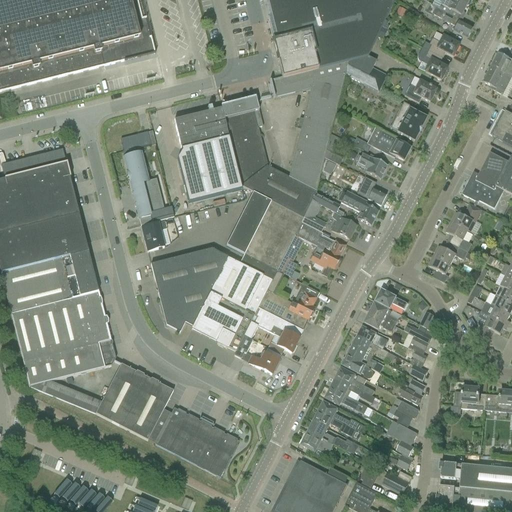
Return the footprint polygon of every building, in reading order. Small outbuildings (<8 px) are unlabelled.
[(0,0),(0,93),(2,93),(5,92),(4,91),(10,89),(10,90),(20,88),(20,87),(26,85),(26,87),(36,84),(35,83),(41,81),(42,83),(51,80),(51,79),(57,78),(57,79),(67,76),(66,75),(72,74),(73,75),(82,73),(82,71),(88,70),(88,71),(96,69),(91,51),(99,49),(104,67),(107,67),(114,65),(114,64),(120,63),(124,62),(124,61),(153,54),(153,55),(154,55),(150,39),(149,39),(144,20),(145,20),(145,19),(141,20),(136,0),(0,0)] [(266,0),(273,24),(274,28),(276,36),(277,40),(277,43),(274,44),(273,44),(274,48),(276,57),(277,60),(278,64),(282,80),(347,64),(344,76),(364,86),(378,93),(380,90),(381,88),(386,77),(372,70),(376,62),(368,58),(377,37),(381,29),(385,21),(387,16),(394,2),(390,0),(266,0)] [(446,15),(460,23),(463,17),(460,16),(465,7),(451,0),(442,0),(437,10),(446,15)] [(437,10),(430,6),(426,12),(425,11),(424,14),(431,17),(431,16),(442,21),(455,27),(452,33),(466,40),(472,29),(460,23),(446,15),(437,10)] [(399,10),(396,17),(402,19),(405,13),(399,10)] [(381,29),(377,37),(383,39),(386,31),(381,29)] [(424,44),(422,49),(439,59),(442,53),(452,59),(459,46),(450,42),(443,38),(439,44),(431,40),(428,46),(424,44)] [(418,57),(417,59),(418,61),(419,63),(421,63),(417,70),(424,74),(431,77),(440,82),(447,69),(436,64),(439,59),(422,49),(418,57)] [(511,61),(498,54),(491,68),(504,75),(511,79),(511,76),(511,61)] [(310,90),(343,82),(344,76),(347,64),(282,80),(281,80),(281,81),(270,84),(270,83),(268,83),(269,87),(270,87),(273,96),(272,97),(273,100),(274,100),(274,99),(310,90)] [(507,88),(511,79),(504,75),(491,68),(483,84),(494,89),(493,92),(502,97),(507,88)] [(409,86),(404,97),(418,105),(421,99),(429,104),(436,91),(419,82),(413,79),(409,86)] [(310,90),(305,111),(334,118),(343,82),(310,90)] [(398,99),(401,93),(395,90),(392,96),(398,99)] [(262,128),(255,99),(249,101),(249,102),(225,108),(224,107),(220,108),(221,110),(240,188),(253,194),(302,220),(311,202),(314,195),(315,193),(288,179),(266,167),(257,129),(262,128)] [(421,129),(422,128),(426,120),(426,119),(425,119),(413,112),(414,109),(403,104),(396,118),(403,122),(397,134),(414,143),(415,141),(419,134),(420,133),(418,132),(420,129),(421,129)] [(207,114),(173,122),(181,153),(176,160),(187,205),(197,202),(241,192),(240,188),(221,110),(212,113),(207,114)] [(288,179),(315,193),(324,160),(326,152),(334,118),(305,111),(302,122),(299,121),(298,128),(301,129),(288,179)] [(511,116),(507,114),(505,113),(492,139),(511,149),(511,116)] [(380,132),(372,149),(388,158),(389,155),(394,158),(403,163),(410,150),(401,145),(396,142),(397,141),(380,132)] [(147,134),(120,140),(123,153),(122,153),(123,159),(140,155),(139,149),(150,147),(150,146),(155,145),(152,135),(148,136),(147,134)] [(356,140),(352,148),(366,155),(370,148),(366,145),(356,140)] [(62,151),(0,167),(4,181),(49,169),(61,166),(61,167),(65,166),(65,165),(64,160),(62,153),(62,151)] [(339,167),(342,160),(326,152),(324,160),(339,167)] [(508,164),(499,159),(490,154),(479,176),(473,173),(469,181),(477,185),(478,184),(494,192),(496,188),(503,191),(503,192),(511,196),(511,157),(508,164)] [(140,155),(123,159),(138,218),(139,220),(140,227),(173,219),(171,209),(163,211),(156,181),(147,183),(143,164),(140,155)] [(357,163),(355,166),(366,172),(365,174),(370,177),(379,182),(386,167),(377,163),(361,155),(359,158),(358,158),(356,162),(357,163)] [(332,172),(334,167),(328,163),(325,169),(332,172)] [(61,166),(49,169),(62,220),(78,216),(69,179),(66,166),(65,166),(61,167),(61,166)] [(4,181),(0,181),(0,235),(62,220),(49,169),(4,181)] [(359,188),(356,196),(367,201),(380,208),(386,197),(373,190),(376,184),(364,179),(359,188)] [(477,185),(469,181),(462,196),(471,201),(471,200),(478,204),(479,202),(494,210),(503,192),(503,191),(496,188),(494,192),(478,184),(477,185)] [(371,227),(378,213),(365,206),(366,204),(346,193),(341,204),(360,214),(357,220),(371,227)] [(241,221),(239,220),(226,247),(244,256),(239,265),(272,282),(276,273),(300,225),(302,220),(253,194),(243,212),(245,213),(241,221)] [(314,195),(311,202),(320,207),(323,208),(322,209),(334,214),(339,217),(342,218),(344,214),(337,211),(339,208),(314,195)] [(456,214),(450,224),(467,232),(470,234),(475,224),(481,212),(469,206),(463,218),(456,214)] [(302,220),(300,225),(321,234),(325,225),(314,219),(316,215),(307,210),(302,220)] [(338,219),(339,217),(334,214),(331,219),(336,222),(331,232),(348,241),(355,228),(338,219)] [(62,220),(0,235),(0,275),(72,257),(87,253),(78,216),(62,220)] [(147,253),(164,249),(160,233),(166,231),(164,223),(141,229),(147,253)] [(468,254),(472,246),(462,241),(467,232),(450,224),(445,234),(450,237),(447,243),(449,245),(468,254)] [(300,225),(276,273),(284,277),(290,280),(296,266),(292,264),(301,247),(300,246),(302,242),(316,249),(313,256),(310,262),(325,270),(326,268),(333,271),(342,253),(346,247),(335,241),(334,243),(332,242),(322,237),(323,235),(321,234),(300,225)] [(438,248),(433,258),(449,266),(454,258),(464,262),(468,254),(449,245),(447,243),(443,250),(438,248)] [(211,251),(150,266),(166,327),(179,334),(184,324),(192,328),(227,259),(211,251)] [(98,294),(87,253),(72,257),(82,297),(98,294)] [(0,275),(10,315),(82,297),(72,257),(0,275)] [(444,285),(448,278),(444,276),(449,266),(433,258),(428,268),(436,272),(432,279),(444,285)] [(192,328),(191,331),(192,331),(200,335),(200,336),(208,340),(209,340),(217,344),(217,345),(225,350),(226,350),(227,349),(235,353),(243,338),(250,324),(258,309),(263,299),(264,296),(272,282),(239,265),(227,259),(192,328)] [(505,266),(500,275),(506,278),(511,281),(511,269),(510,269),(505,266)] [(272,282),(264,296),(291,309),(299,313),(296,319),(305,323),(306,321),(307,322),(307,321),(308,321),(309,318),(311,318),(313,314),(312,313),(313,310),(311,309),(316,300),(318,294),(302,286),(299,291),(292,305),(291,305),(274,296),(284,277),(276,273),(272,282)] [(511,281),(506,278),(501,288),(511,293),(511,281)] [(511,293),(501,288),(496,297),(511,305),(511,293)] [(474,290),(471,297),(474,299),(477,300),(480,293),(478,292),(474,290)] [(404,311),(407,305),(381,292),(375,303),(390,311),(392,305),(401,310),(404,311)] [(104,318),(98,294),(82,297),(10,315),(28,389),(110,368),(114,360),(106,325),(107,325),(106,318),(104,318)] [(490,294),(485,304),(490,307),(510,317),(511,312),(511,305),(496,297),(490,294)] [(263,299),(258,309),(297,329),(302,332),(303,332),(303,330),(306,324),(307,324),(305,323),(296,319),(299,313),(291,309),(264,296),(263,299)] [(395,328),(398,322),(390,317),(392,313),(375,305),(369,315),(395,328)] [(490,307),(485,305),(481,314),(507,328),(509,324),(507,323),(510,317),(495,309),(490,307)] [(250,324),(243,338),(250,342),(257,328),(266,332),(274,337),(267,350),(281,357),(283,351),(291,355),(291,354),(292,354),(295,349),(294,348),(295,346),(296,346),(296,345),(295,345),(298,340),(298,341),(299,340),(298,340),(302,332),(303,332),(302,332),(258,309),(250,324)] [(427,330),(432,320),(433,318),(426,314),(420,327),(427,330)] [(506,332),(507,328),(481,314),(478,319),(482,321),(480,326),(483,327),(478,338),(483,341),(481,345),(486,348),(494,334),(500,336),(503,330),(506,332)] [(392,334),(395,328),(369,315),(364,325),(379,333),(381,329),(392,334)] [(434,334),(439,323),(432,320),(427,330),(434,334)] [(412,329),(409,335),(414,338),(428,345),(432,339),(434,334),(427,330),(420,327),(417,332),(412,329)] [(362,329),(357,338),(383,351),(387,342),(376,336),(371,334),(362,329)] [(243,338),(235,353),(233,358),(240,361),(248,365),(271,376),(278,362),(264,355),(260,363),(251,358),(245,355),(252,343),(243,338)] [(354,340),(351,346),(353,347),(352,348),(366,355),(367,354),(373,358),(375,354),(379,357),(379,356),(385,360),(388,354),(383,351),(357,338),(356,341),(354,340)] [(408,349),(408,350),(416,353),(423,357),(425,353),(428,345),(414,338),(410,345),(408,349)] [(349,348),(346,354),(348,356),(347,358),(372,371),(371,372),(380,376),(382,370),(374,366),(370,363),(371,361),(372,359),(366,356),(366,355),(352,348),(352,349),(352,350),(349,348)] [(410,365),(410,366),(412,367),(413,368),(414,367),(420,371),(421,370),(427,358),(423,357),(416,353),(414,357),(410,365)] [(343,360),(340,366),(343,367),(342,367),(351,372),(356,375),(361,377),(362,375),(363,376),(363,378),(365,379),(367,381),(369,381),(371,379),(373,378),(373,375),(372,373),(371,372),(372,371),(347,358),(346,361),(343,360)] [(121,429),(146,379),(120,366),(95,416),(121,429)] [(413,368),(409,376),(413,378),(422,382),(423,382),(427,374),(422,371),(421,370),(420,371),(414,367),(413,368)] [(355,378),(341,370),(336,379),(372,398),(374,393),(363,388),(366,382),(358,377),(355,378)] [(146,379),(121,429),(147,442),(148,441),(163,411),(173,393),(146,379)] [(372,398),(336,379),(331,390),(355,403),(357,398),(372,406),(375,400),(372,398)] [(408,390),(419,396),(420,397),(425,389),(423,387),(412,382),(408,390)] [(403,387),(398,396),(409,402),(418,407),(422,398),(420,397),(419,396),(408,390),(403,387)] [(484,412),(485,396),(479,396),(479,390),(462,389),(462,394),(455,394),(454,408),(461,409),(460,411),(484,412)] [(331,390),(325,401),(339,408),(341,404),(364,416),(367,409),(358,404),(355,403),(331,390)] [(511,393),(500,392),(500,398),(485,396),(484,412),(511,414),(511,393)] [(396,400),(391,409),(396,412),(405,416),(412,420),(414,421),(419,412),(417,411),(396,400)] [(338,411),(332,408),(323,404),(319,413),(352,430),(356,432),(359,425),(351,421),(349,423),(335,415),(338,411)] [(391,409),(387,417),(392,420),(394,417),(399,420),(396,424),(399,426),(407,430),(412,420),(405,416),(396,412),(391,409)] [(155,446),(187,463),(219,480),(238,443),(173,410),(170,415),(155,445),(155,446)] [(148,441),(155,445),(170,415),(163,411),(148,441)] [(319,413),(314,422),(328,429),(330,425),(340,431),(339,433),(357,443),(361,435),(356,432),(352,430),(319,413)] [(313,424),(308,433),(333,446),(346,453),(349,447),(345,446),(346,444),(337,439),(335,440),(325,434),(327,431),(328,429),(314,422),(313,424)] [(396,433),(392,439),(401,443),(410,448),(414,442),(417,436),(407,430),(399,426),(396,433)] [(333,446),(308,433),(307,436),(306,435),(303,440),(304,441),(301,447),(315,454),(317,450),(322,452),(324,451),(325,448),(331,451),(333,446)] [(401,443),(396,452),(402,456),(409,459),(409,458),(413,450),(410,448),(401,443)] [(393,460),(391,464),(397,467),(407,472),(412,463),(411,463),(401,458),(399,463),(393,460)] [(333,511),(347,486),(301,463),(275,511),(333,511)] [(511,471),(439,464),(438,470),(441,470),(440,480),(460,482),(460,489),(469,490),(511,494),(511,471)] [(364,471),(359,480),(363,482),(360,487),(370,492),(377,478),(364,471)] [(409,485),(412,479),(400,473),(397,479),(409,485)] [(402,498),(408,486),(387,475),(381,487),(402,498)] [(54,494),(53,496),(54,496),(55,496),(58,499),(58,500),(60,499),(70,487),(71,486),(70,485),(70,486),(69,486),(66,483),(66,482),(66,481),(64,483),(54,494)] [(372,511),(370,510),(377,496),(370,492),(360,487),(356,484),(344,508),(352,511),(372,511)] [(63,498),(61,499),(62,499),(63,500),(66,502),(66,503),(67,504),(68,502),(78,491),(79,489),(78,489),(77,489),(75,487),(74,485),(73,486),(63,498)] [(71,501),(69,502),(70,503),(72,503),(74,505),(74,507),(75,507),(76,506),(86,494),(87,493),(87,492),(87,493),(86,493),(83,490),(82,489),(82,488),(81,489),(71,501)] [(436,498),(435,503),(438,503),(436,511),(511,511),(511,494),(469,490),(460,489),(459,490),(439,488),(438,498),(436,498)] [(79,504),(78,506),(80,506),(82,509),(83,510),(82,510),(83,510),(84,509),(94,498),(95,496),(94,496),(91,494),(90,492),(89,493),(79,504)] [(87,508),(86,509),(86,510),(88,510),(90,511),(92,511),(102,501),(103,500),(103,499),(102,500),(99,497),(99,496),(99,495),(98,495),(97,496),(87,508)] [(95,511),(94,511),(103,511),(110,504),(112,503),(111,503),(110,503),(107,501),(107,499),(106,499),(105,500),(95,511)] [(137,506),(138,507),(149,511),(153,511),(155,509),(156,508),(157,508),(157,507),(155,507),(141,501),(139,500),(139,501),(140,502),(138,506),(137,506)]
